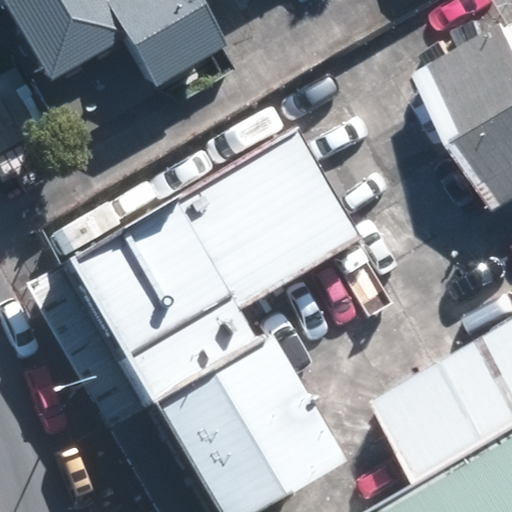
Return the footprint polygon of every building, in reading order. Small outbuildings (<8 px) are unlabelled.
[(0,0),(0,24),(28,71),(22,75),(61,141),(143,94),(139,88),(211,46),(182,0),(0,0)] [(511,204),(511,23),(425,74),(504,209),(511,204)] [(131,403),(233,343),(215,311),(328,244),(267,139),(50,265),(131,403)] [(435,471),(511,425),(511,317),(388,390),(435,471)] [(233,343),(131,403),(194,511),(235,511),(325,460),(251,333),(233,343)] [(511,511),(511,429),(369,511),(511,511)]
